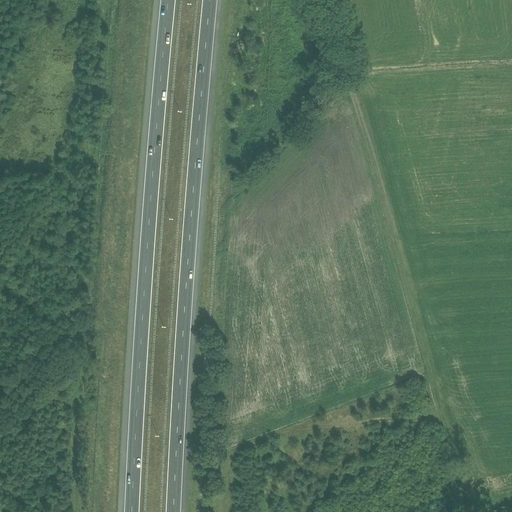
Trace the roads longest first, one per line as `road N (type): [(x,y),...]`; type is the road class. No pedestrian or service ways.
road 1 (track): [(465,511),(323,0)]
road 2 (motorway): [(174,511),(210,0)]
road 3 (motorway): [(166,0),(131,511)]
road 4 (track): [(75,511),(86,201),(104,0)]
